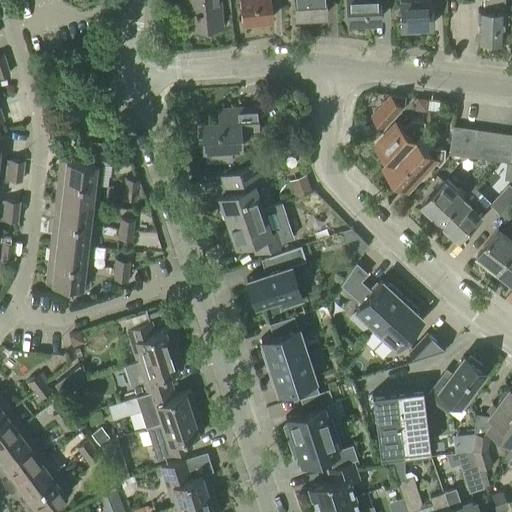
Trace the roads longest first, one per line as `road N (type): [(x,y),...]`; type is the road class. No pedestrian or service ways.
road 1 (residential): [(511,333),(339,189),(324,160),(329,66)]
road 2 (residential): [(12,314),(32,228),(41,127),(3,0)]
road 3 (residential): [(271,511),(193,274)]
road 4 (residential): [(193,274),(129,77)]
road 5 (residential): [(129,77),(329,66)]
road 6 (residential): [(12,314),(70,317),(193,274)]
road 7 (residential): [(329,66),(511,89)]
